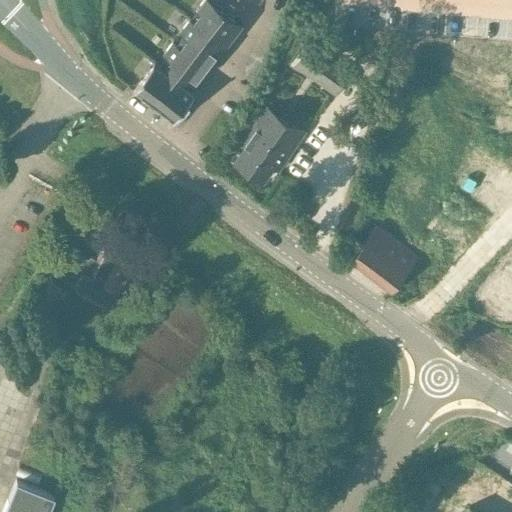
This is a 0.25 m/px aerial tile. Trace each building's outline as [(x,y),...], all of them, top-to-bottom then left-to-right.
[(155,60),(133,88),(174,119),(195,91),(196,90),(194,89),(203,76),(201,74),(214,57),(216,58),(219,55),(227,44),(225,42),(231,34),(233,36),(244,21),(243,21),(242,21),(214,0),(202,0),(197,8),(201,11),(195,20),(190,17),(180,30),(189,36),(182,45),(174,39),(164,53),(172,59),(165,68),(155,60)] [(310,44),(303,53),(315,61),(308,71),(336,90),(349,71),(310,44)] [(246,143),(236,158),(264,178),(274,163),(298,128),(270,109),(259,124),(255,121),(254,121),(241,139),(246,143)] [(376,224),(351,260),(391,290),(416,254),(376,224)] [(68,246),(54,271),(108,301),(116,285),(125,284),(130,276),(126,268),(135,251),(118,242),(117,242),(106,236),(95,257),(89,254),(88,257),(68,246)] [(46,511),(53,495),(15,479),(1,511),(46,511)] [(418,489),(408,511),(471,511),(449,502),(418,489)]
